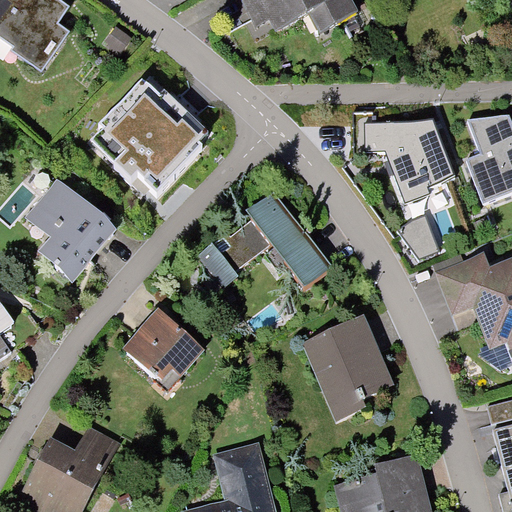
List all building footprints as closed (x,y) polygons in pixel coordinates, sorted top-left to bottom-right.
[(70,9),(57,0),(0,0),(0,39),(14,49),(11,52),(42,73),(70,33),(59,26),(70,9)] [(243,0),(264,40),(310,16),(320,34),(359,13),(352,0),(243,0)] [(132,39),(116,27),(104,45),(120,56),(132,39)] [(179,129),(146,98),(108,138),(125,154),(116,164),(134,181),(143,172),(157,186),(200,142),(182,125),(179,129)] [(511,124),(511,122),(470,121),(487,156),(471,162),(488,204),(511,194),(511,124)] [(436,123),(367,125),(369,149),(390,148),(408,193),(456,178),(436,123)] [(120,233),(59,183),(28,220),(54,241),(41,256),(76,286),(120,233)] [(228,232),(197,255),(225,293),(243,280),(239,275),(274,248),(307,292),(335,271),(276,192),(248,213),(254,221),(232,237),(228,232)] [(428,216),(399,230),(422,260),(442,252),(428,216)] [(487,254),(438,272),(455,316),(475,308),(491,349),(507,343),(511,354),(511,261),(493,269),(487,254)] [(0,360),(0,361),(14,351),(4,335),(17,327),(0,300),(0,360)] [(207,353),(159,311),(125,350),(173,392),(207,353)] [(368,318),(306,343),(338,422),(400,397),(368,318)] [(511,402),(488,409),(511,507),(511,402)] [(20,506),(32,511),(88,511),(124,444),(93,428),(79,454),(53,441),(20,506)] [(225,502),(187,511),(277,511),(260,446),(213,458),(225,502)] [(433,511),(421,465),(338,486),(344,511),(433,511)]
